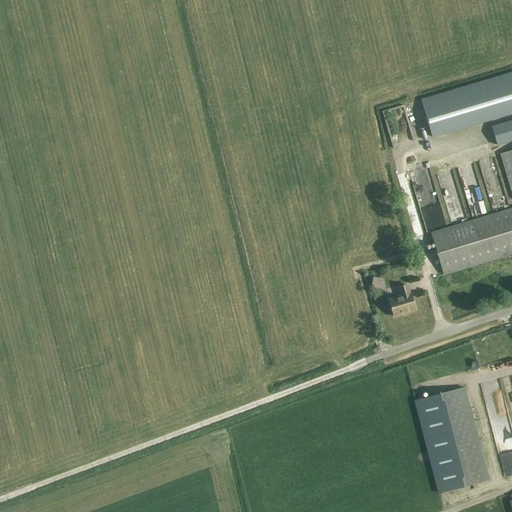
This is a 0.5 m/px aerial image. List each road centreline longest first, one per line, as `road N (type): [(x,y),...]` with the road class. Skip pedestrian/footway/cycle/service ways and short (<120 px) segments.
road 1 (track): [(379,357),(0,497)]
road 2 (unclassified): [(379,357),(511,311)]
